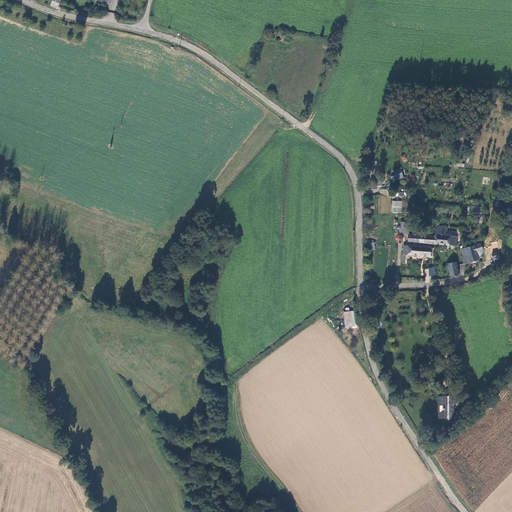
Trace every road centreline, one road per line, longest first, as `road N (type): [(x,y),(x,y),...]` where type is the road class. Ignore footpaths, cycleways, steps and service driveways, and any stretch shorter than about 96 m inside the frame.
road 1 (unclassified): [(362,287),(357,195),(343,160),(201,52),(142,29)]
road 2 (unclassified): [(465,511),(379,378),(362,287)]
road 3 (unclassified): [(142,29),(20,0)]
